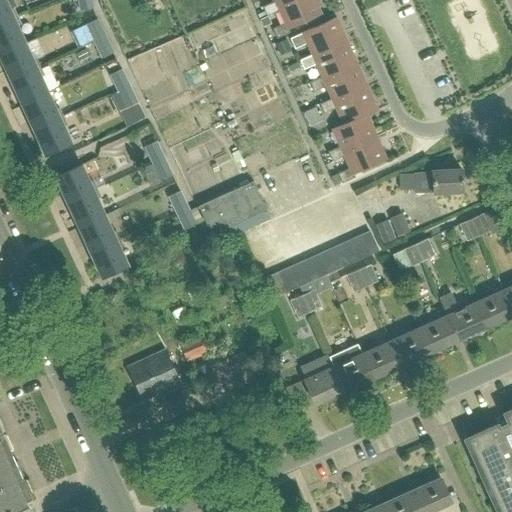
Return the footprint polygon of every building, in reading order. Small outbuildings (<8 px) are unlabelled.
[(0,0),(0,22),(12,17),(4,0),(0,0)] [(91,0),(76,0),(79,11),(93,8),(91,0)] [(287,0),(274,0),(275,0),(262,6),(266,15),(279,10),(277,5),(287,0)] [(287,0),(277,5),(279,10),(284,22),(272,28),(276,37),(289,32),(288,28),(321,13),(315,0),(287,0)] [(311,55),(346,40),(336,16),(301,32),(302,33),(290,38),(294,48),(306,43),(311,54),(311,55)] [(0,53),(23,42),(12,17),(0,22),(0,53)] [(93,42),(106,35),(97,18),(84,25),(93,42)] [(106,35),(93,42),(101,58),(114,52),(106,35)] [(322,77),(356,62),(346,40),(311,55),(311,54),(299,59),(304,69),(315,64),(321,76),(322,77)] [(458,41),(459,51),(477,51),(477,40),(458,41)] [(0,53),(0,58),(9,79),(35,67),(23,42),(0,53)] [(332,100),(366,84),(356,62),(322,77),(321,76),(309,81),(313,91),(325,85),(331,98),(332,100)] [(35,67),(9,79),(21,103),(46,92),(57,87),(48,67),(41,70),(43,74),(39,76),(35,67)] [(117,91),(130,85),(122,69),(109,75),(117,91)] [(365,112),(366,114),(377,109),(366,84),(332,100),(331,98),(319,103),(323,112),(335,107),(342,122),(365,112)] [(130,85),(117,91),(125,108),(119,111),(124,123),(144,114),(138,102),(130,85)] [(32,128),(62,114),(59,108),(56,109),(54,110),(46,92),(21,103),(32,128)] [(62,114),(32,128),(44,154),(69,142),(62,126),(76,121),(72,111),(63,116),(62,114)] [(375,134),(366,114),(365,112),(342,122),(342,123),(332,128),(339,145),(327,151),(331,159),(343,154),(341,149),(375,134)] [(152,164),(164,157),(156,140),(152,131),(133,140),(137,150),(144,147),(152,164)] [(341,149),(343,154),(349,167),(337,172),(341,182),(354,176),(352,172),(386,157),(375,134),(341,149)] [(164,157),(152,164),(160,181),(172,175),(164,157)] [(91,190),(79,164),(54,176),(66,202),(91,190)] [(423,171),(397,172),(399,191),(414,190),(415,194),(425,193),(433,192),(433,193),(463,191),(461,168),(432,170),(432,171),(423,171)] [(204,220),(210,235),(265,210),(251,181),(213,199),(197,206),(204,220)] [(77,226),(103,215),(91,190),(66,202),(77,226)] [(175,214),(188,207),(180,190),(167,196),(175,214)] [(183,230),(196,224),(189,209),(188,207),(175,214),(183,230)] [(471,219),(479,236),(490,231),(491,233),(507,226),(499,207),(482,214),(471,219)] [(396,236),(409,231),(401,213),(389,218),(396,236)] [(77,226),(88,251),(114,239),(103,215),(77,226)] [(382,244),(395,238),(387,219),(374,224),(382,244)] [(467,242),(479,236),(471,219),(459,224),(467,242)] [(369,232),(359,237),(368,256),(378,251),(369,232)] [(349,241),(358,260),(368,256),(359,237),(349,241)] [(100,277),(126,265),(114,239),(88,251),(100,277)] [(415,244),(423,262),(434,256),(426,239),(415,244)] [(339,246),(348,265),(358,260),(349,241),(339,246)] [(411,267),(423,262),(415,244),(403,250),(411,267)] [(330,250),(338,269),(348,265),(339,246),(330,250)] [(320,254),(328,274),(338,269),(330,250),(320,254)] [(310,259),(318,278),(328,274),(320,254),(310,259)] [(309,282),(318,278),(310,259),(300,263),(309,282)] [(290,268),(299,287),(309,282),(300,263),(290,268)] [(358,270),(365,287),(377,282),(369,265),(358,270)] [(289,291),(298,287),(299,287),(290,268),(280,272),(289,291)] [(354,293),(365,287),(358,270),(346,276),(354,293)] [(279,296),(281,295),(289,291),(280,272),(271,276),(279,296)] [(279,296),(271,276),(261,281),(269,300),(279,296)] [(298,287),(309,313),(321,308),(313,290),(313,291),(309,282),(299,287),(298,287)] [(205,323),(232,314),(222,287),(196,296),(205,323)] [(298,318),(309,313),(298,287),(289,291),(281,295),(284,303),(290,301),(298,318)] [(485,326),(511,314),(511,309),(503,290),(475,303),(485,326)] [(459,310),(458,311),(450,292),(438,297),(438,298),(446,316),(457,339),(485,326),(475,303),(459,310)] [(429,352),(457,339),(446,316),(418,329),(429,352)] [(400,365),(429,352),(418,329),(390,341),(400,365)] [(186,362),(207,354),(199,336),(179,345),(186,362)] [(372,378),(400,365),(390,341),(361,354),(372,378)] [(143,400),(179,383),(164,350),(128,367),(143,400)] [(344,390),(372,378),(361,354),(333,367),(344,390)] [(315,403),(344,390),(333,367),(304,380),(315,403)] [(511,511),(511,411),(504,415),(507,422),(498,426),(497,424),(466,437),(473,454),(476,452),(484,472),(481,473),(497,508),(500,507),(502,511),(511,511)] [(1,434),(0,434),(0,461),(11,456),(8,449),(10,449),(3,435),(2,435),(1,434)] [(11,456),(0,461),(0,487),(22,478),(20,474),(21,474),(15,460),(14,460),(11,456)] [(22,479),(22,478),(0,487),(0,511),(4,511),(30,501),(27,495),(30,493),(24,479),(22,479)] [(410,492),(418,511),(426,511),(449,502),(439,479),(410,492)] [(385,511),(418,511),(410,492),(382,505),(385,511)]
